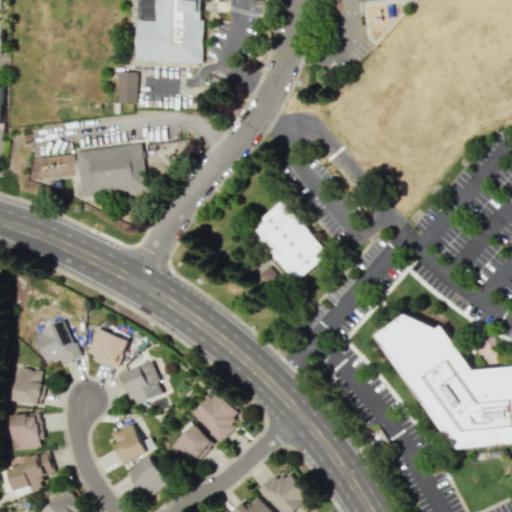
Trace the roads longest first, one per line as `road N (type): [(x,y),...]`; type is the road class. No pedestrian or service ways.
road 1 (tertiary): [(0,219),(143,283),(217,332),(300,408),(374,511)]
road 2 (residential): [(143,283),(187,202),(273,97),(301,0)]
road 3 (residential): [(300,408),(221,479),(170,511)]
road 4 (residential): [(86,398),(79,445),(120,511)]
